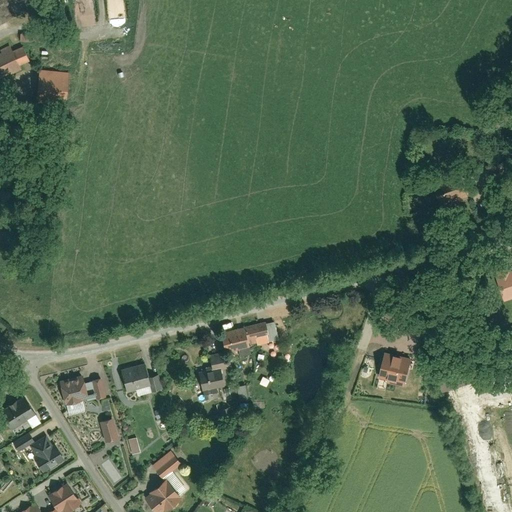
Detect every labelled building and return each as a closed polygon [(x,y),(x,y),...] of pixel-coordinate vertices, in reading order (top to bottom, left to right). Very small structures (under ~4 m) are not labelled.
[(0,0),(0,23),(36,8),(32,0),(0,0)] [(21,40),(43,40),(43,32),(21,32),(21,40)] [(12,51),(0,56),(0,79),(21,70),(12,51)] [(40,70),(37,104),(65,107),(69,73),(40,70)] [(462,180),(434,190),(440,207),(468,198),(462,180)] [(497,276),(495,277),(504,302),(511,299),(511,271),(511,272),(510,268),(496,273),(497,276)] [(406,318),(400,329),(419,338),(424,326),(406,318)] [(246,328),(222,334),(227,354),(251,348),(246,328)] [(385,353),(378,380),(405,387),(412,360),(385,353)] [(122,372),(128,393),(152,386),(146,365),(122,372)] [(199,373),(203,392),(226,387),(221,368),(199,373)] [(84,376),(61,382),(66,405),(90,399),(84,376)] [(241,400),(249,399),(247,384),(239,385),(241,400)] [(25,396),(1,412),(13,431),(38,415),(25,396)] [(114,419),(100,423),(106,444),(120,440),(114,419)] [(47,436),(28,447),(41,468),(63,455),(55,442),(51,444),(47,436)] [(133,453),(142,451),(138,436),(129,438),(133,453)] [(159,464),(167,475),(183,463),(175,452),(159,464)] [(167,480),(145,499),(156,511),(165,511),(182,498),(167,480)] [(69,483),(49,497),(59,511),(63,511),(64,511),(71,511),(83,504),(69,483)]
